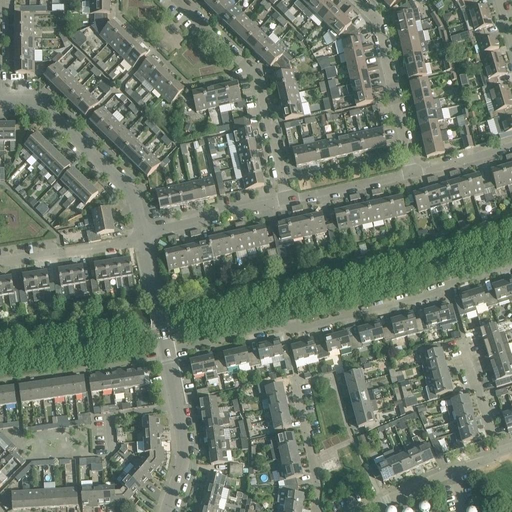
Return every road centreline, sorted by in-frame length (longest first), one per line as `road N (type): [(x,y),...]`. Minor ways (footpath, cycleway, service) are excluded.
road 1 (residential): [(166,350),(309,327),(456,288),(454,282),(511,264)]
road 2 (residential): [(179,0),(258,76),(289,199)]
road 3 (unclassified): [(144,238),(135,198),(41,102),(0,102)]
road 4 (residential): [(412,172),(377,24),(355,0)]
road 5 (unclassified): [(168,511),(183,438),(166,350)]
road 6 (residential): [(144,238),(289,199)]
road 7 (residential): [(360,511),(498,452)]
road 8 (residential): [(0,262),(144,238)]
road 9 (residential): [(317,511),(295,375)]
road 10 (residential): [(289,199),(412,172)]
